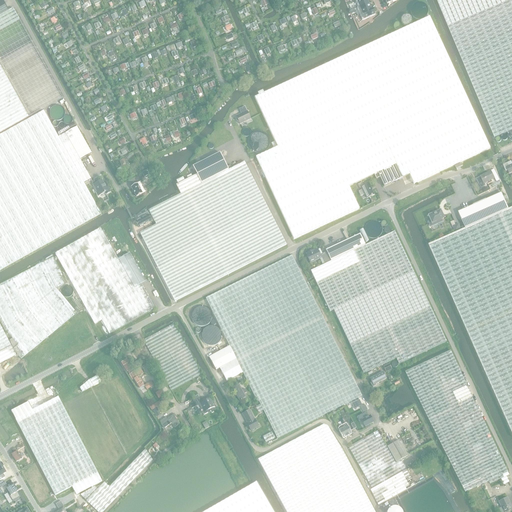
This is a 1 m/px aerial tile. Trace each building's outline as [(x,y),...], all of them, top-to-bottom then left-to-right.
[(0,0),(0,15),(9,10),(2,0),(0,0)] [(511,0),(437,0),(444,16),(459,52),(495,138),(511,130),(511,0)] [(422,6),(422,2),(414,3),(416,19),(427,18),(425,6),(422,6)] [(368,3),(357,8),(360,15),(371,10),(368,3)] [(0,15),(0,132),(29,117),(63,98),(13,8),(9,10),(0,15)] [(371,10),(360,15),(362,20),(374,15),(372,10),(371,10)] [(403,14),(402,24),(411,24),(412,15),(403,14)] [(192,16),(189,16),(184,19),(188,26),(195,22),(192,16)] [(429,17),(255,98),(278,147),(256,157),(257,159),(294,239),(359,209),(349,187),(374,175),(378,173),(403,161),(410,175),(413,184),(439,172),(454,165),(459,163),(490,149),(429,17)] [(51,106),(51,118),(55,118),(56,121),(59,121),(59,119),(64,119),(64,107),(57,108),(57,106),(51,106)] [(241,114),(236,116),(237,118),(237,119),(237,120),(238,121),(239,122),(240,124),(251,119),(247,111),(245,106),(239,109),(241,114)] [(0,269),(101,213),(84,183),(59,137),(44,111),(0,135),(0,269)] [(77,127),(59,137),(84,183),(91,179),(87,171),(88,171),(86,167),(85,168),(80,160),(92,154),(77,127)] [(227,167),(220,153),(193,167),(197,175),(192,177),(191,175),(187,177),(188,179),(176,185),(181,194),(228,170),(227,167)] [(378,173),(374,175),(377,179),(380,178),(384,187),(410,175),(403,161),(378,173)] [(156,225),(140,233),(175,301),(190,294),(252,262),(271,252),(286,245),(279,231),(264,202),(265,202),(246,164),(245,162),(232,168),(228,170),(181,194),(149,210),(156,225)] [(508,171),(509,174),(511,172),(511,163),(511,162),(503,165),(506,171),(508,171)] [(494,169),(491,171),(495,178),(497,182),(499,181),(500,180),(494,169)] [(477,180),(479,184),(481,188),(486,185),(485,183),(495,178),(491,171),(480,176),(481,177),(477,179),(477,180)] [(106,194),(110,192),(107,186),(106,187),(102,180),(93,185),(97,192),(96,192),(98,196),(104,192),(106,194)] [(146,192),(140,182),(131,187),(136,197),(146,192)] [(362,183),(358,184),(360,188),(361,187),(363,190),(359,192),(361,196),(365,194),(366,198),(374,195),(369,184),(363,186),(362,183)] [(458,212),(465,228),(509,209),(502,193),(491,197),(458,212)] [(101,204),(98,206),(102,213),(108,209),(106,205),(103,207),(101,204)] [(511,206),(509,209),(465,228),(429,244),(511,432),(511,206)] [(430,220),(428,221),(431,227),(437,224),(436,222),(444,218),(440,211),(428,216),(430,220)] [(140,220),(136,222),(139,228),(149,223),(147,219),(150,217),(147,212),(138,217),(140,220)] [(384,230),(384,228),(383,227),(383,225),(382,224),(380,223),(379,222),(377,222),(375,222),(374,222),(373,222),(371,223),(370,224),(369,225),(368,227),(368,228),(368,230),(368,231),(368,233),(369,234),(370,235),(371,236),(373,237),(374,238),(376,238),(377,238),(379,237),(380,236),(382,235),(383,234),(383,233),(384,231),(384,230)] [(134,288),(118,260),(101,228),(55,254),(95,324),(102,320),(109,334),(155,309),(141,284),(134,288)] [(331,261),(311,271),(330,312),(334,310),(364,374),(396,358),(399,364),(428,350),(446,342),(394,231),(365,245),(331,261)] [(365,245),(360,234),(326,250),(326,251),(331,261),(365,245)] [(307,254),(307,255),(310,263),(315,261),(315,260),(318,258),(318,259),(321,258),(324,264),(331,261),(326,251),(320,255),(317,249),(314,251),(313,250),(307,253),(307,254)] [(144,280),(130,253),(118,260),(134,288),(141,284),(145,282),(144,280)] [(206,298),(230,346),(243,373),(257,402),(258,401),(260,405),(278,439),(298,429),(324,415),(362,396),(353,378),(292,256),(206,298)] [(54,257),(0,284),(0,321),(5,331),(6,331),(12,338),(26,355),(74,315),(73,313),(74,312),(75,311),(56,288),(64,284),(57,270),(59,268),(54,257)] [(0,352),(12,346),(0,323),(0,352)] [(207,333),(203,333),(203,344),(219,343),(219,337),(221,337),(221,332),(220,332),(220,329),(207,329),(207,333)] [(16,353),(21,359),(26,355),(12,338),(9,341),(16,353)] [(0,363),(16,355),(12,346),(0,352),(0,363)] [(230,346),(209,357),(216,371),(220,369),(227,382),(240,375),(243,373),(230,346)] [(501,479),(506,477),(509,475),(475,403),(474,403),(472,398),(458,404),(455,398),(470,392),(450,351),(432,359),(429,361),(405,372),(465,493),(488,482),(490,485),(501,479)] [(127,358),(121,362),(123,365),(126,371),(128,370),(129,370),(131,368),(128,362),(129,361),(127,358)] [(386,372),(392,369),(389,364),(384,366),(386,372)] [(132,379),(134,378),(140,389),(145,387),(144,386),(139,377),(144,374),(140,368),(135,371),(133,367),(131,368),(129,370),(128,370),(130,374),(129,375),(132,379)] [(387,378),(383,372),(370,379),(374,385),(387,378)] [(97,375),(90,380),(93,385),(101,381),(97,375)] [(93,386),(93,385),(90,380),(80,388),(82,392),(93,386)] [(151,382),(144,386),(145,387),(146,390),(153,386),(151,382)] [(246,398),(244,394),(246,393),(244,390),(242,390),(239,384),(233,388),(240,401),(246,398)] [(472,398),(473,397),(470,392),(455,398),(458,404),(472,398)] [(29,402),(11,411),(18,425),(55,496),(72,487),(76,495),(91,487),(93,486),(102,481),(58,397),(40,407),(33,410),(32,408),(29,402)] [(215,407),(211,399),(208,401),(208,400),(207,401),(202,404),(199,398),(194,401),(196,406),(199,405),(201,410),(201,411),(201,412),(202,411),(204,415),(211,412),(210,409),(215,407)] [(359,400),(352,404),(355,409),(362,406),(359,400)] [(160,401),(149,407),(152,411),(162,404),(160,401)] [(153,410),(152,411),(154,413),(157,417),(161,414),(157,408),(153,410)] [(259,427),(255,420),(250,410),(243,414),(248,423),(247,423),(251,431),(252,430),(252,431),(253,431),(254,430),(255,429),(259,427)] [(373,422),(370,416),(367,418),(364,414),(361,415),(363,420),(362,420),(365,427),(366,426),(366,427),(369,426),(369,425),(373,422)] [(166,417),(160,421),(161,423),(161,424),(164,429),(171,423),(175,428),(180,424),(173,415),(167,419),(166,417)] [(343,438),(352,434),(346,423),(340,426),(341,429),(339,430),(343,438)] [(374,511),(328,427),(324,425),(258,460),(287,511),(374,511)] [(395,464),(377,431),(348,447),(372,489),(406,470),(401,460),(395,464)] [(272,432),(263,437),(266,443),(275,438),(272,432)] [(407,456),(398,441),(387,447),(396,462),(407,456)] [(16,462),(22,459),(19,455),(20,455),(19,454),(17,452),(15,449),(12,450),(15,453),(12,455),(16,462)] [(95,487),(80,495),(86,501),(97,511),(103,511),(118,496),(153,460),(145,449),(109,487),(104,482),(98,489),(95,487)] [(378,505),(415,485),(406,470),(372,489),(370,490),(378,505)] [(509,482),(506,477),(501,479),(504,485),(509,482)] [(7,493),(4,495),(9,504),(21,497),(12,482),(7,485),(8,488),(5,490),(7,493)] [(273,511),(259,486),(257,482),(250,486),(204,511),(273,511)] [(504,488),(504,487),(503,485),(503,484),(502,483),(501,483),(500,482),(499,482),(497,482),(495,482),(494,483),(493,484),(492,485),(492,486),(492,487),(491,488),(492,489),(492,490),(492,491),(493,492),(495,494),(497,494),(499,494),(500,494),(501,493),(502,493),(503,492),(503,490),(504,488)] [(499,511),(505,511),(511,509),(511,508),(507,498),(499,502),(501,507),(498,509),(499,511)]
